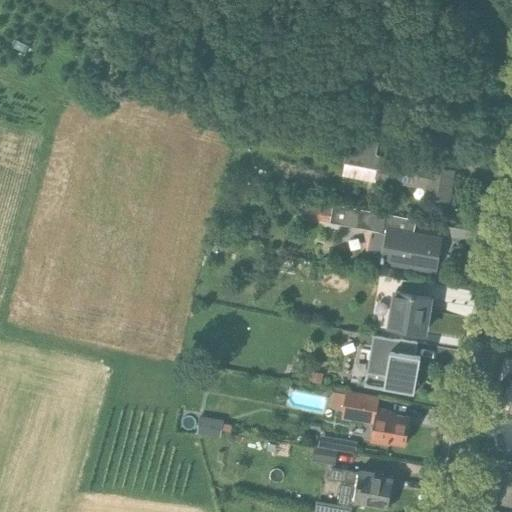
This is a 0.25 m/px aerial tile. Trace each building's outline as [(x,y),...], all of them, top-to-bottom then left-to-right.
[(377,179),(427,188),(425,197),(448,200),(448,199),(447,199),(453,172),(453,171),(377,156),(375,155),(378,142),(349,136),(344,163),(345,163),(342,175),(376,182),(377,179)] [(386,214),(336,205),(332,205),(329,222),(357,227),(358,224),(383,228),(386,214)] [(385,261),(435,270),(440,240),(391,231),(385,261)] [(392,327),(425,332),(431,297),(398,291),(392,327)] [(385,388),(414,393),(421,355),(414,354),(416,341),(374,334),(372,348),(374,349),(371,365),(369,365),(370,360),(357,358),(353,376),(386,382),(385,388)] [(374,424),(378,397),(346,392),(346,393),(334,392),(331,409),(344,411),(342,419),(374,424)] [(391,441),(406,444),(410,418),(393,416),(394,412),(379,409),(374,440),(391,443),(391,441)] [(312,462),(336,466),(339,450),(314,446),(312,462)] [(387,506),(392,506),(397,480),(393,479),(332,468),(329,480),(341,482),(337,504),(356,507),(357,501),(387,506)] [(498,490),(495,504),(511,508),(511,473),(505,472),(502,490),(498,490)]
